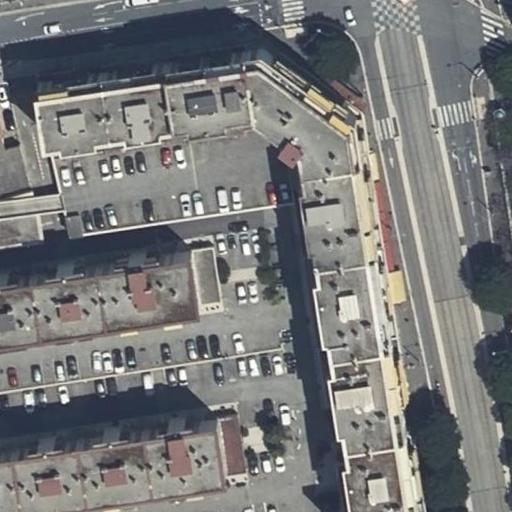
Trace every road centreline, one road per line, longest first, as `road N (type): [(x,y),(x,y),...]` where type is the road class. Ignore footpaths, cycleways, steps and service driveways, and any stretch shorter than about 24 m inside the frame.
road 1 (primary): [(348,0),(366,47),(458,511)]
road 2 (primary): [(511,452),(448,62)]
road 3 (primary): [(0,44),(281,0)]
